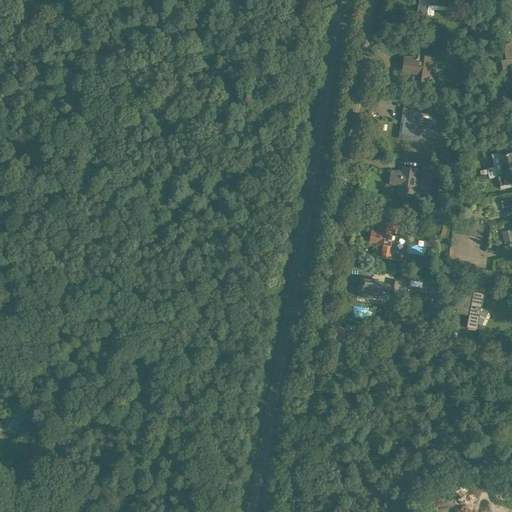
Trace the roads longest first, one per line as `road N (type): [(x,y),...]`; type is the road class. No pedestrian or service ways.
road 1 (primary): [(254,511),(341,0)]
road 2 (residential): [(320,325),(370,0)]
road 3 (residential): [(511,364),(320,325)]
road 4 (unclassified): [(291,511),(320,325)]
